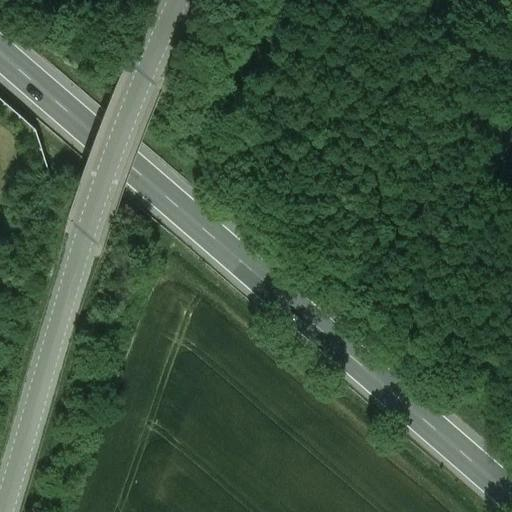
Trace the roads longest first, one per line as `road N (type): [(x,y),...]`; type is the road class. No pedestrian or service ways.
road 1 (primary): [(0,52),(511,495)]
road 2 (unclassified): [(181,0),(143,72),(84,227),(0,511)]
